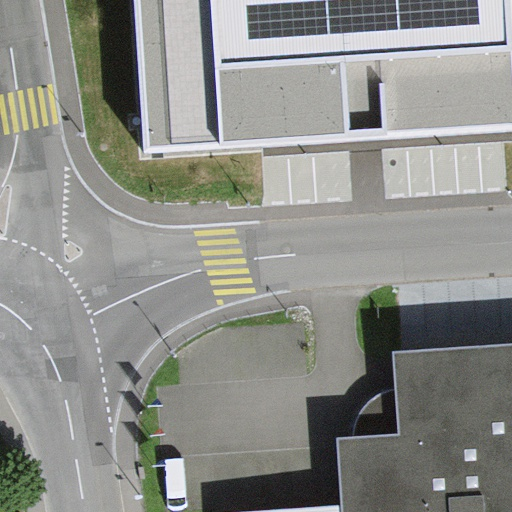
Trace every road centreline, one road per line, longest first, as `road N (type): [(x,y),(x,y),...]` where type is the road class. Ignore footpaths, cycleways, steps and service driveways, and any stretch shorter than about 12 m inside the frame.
road 1 (residential): [(511,248),(115,269),(53,316)]
road 2 (residential): [(6,0),(32,200),(16,283)]
road 3 (residential): [(53,316),(85,511)]
